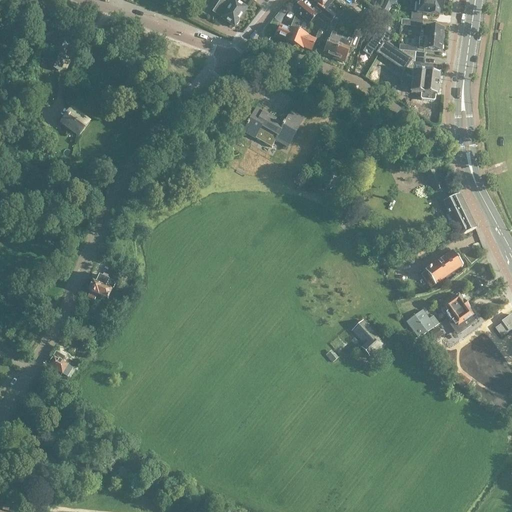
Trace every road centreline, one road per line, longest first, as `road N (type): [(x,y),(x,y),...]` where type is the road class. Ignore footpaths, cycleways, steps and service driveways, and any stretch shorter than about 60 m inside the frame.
road 1 (tertiary): [(0,420),(60,333),(133,171),(226,59)]
road 2 (residential): [(432,133),(362,85),(249,37)]
road 3 (secondary): [(464,68),(460,146),(511,265)]
road 4 (secondary): [(511,245),(476,176),(464,68)]
road 5 (tertiary): [(226,59),(82,0)]
